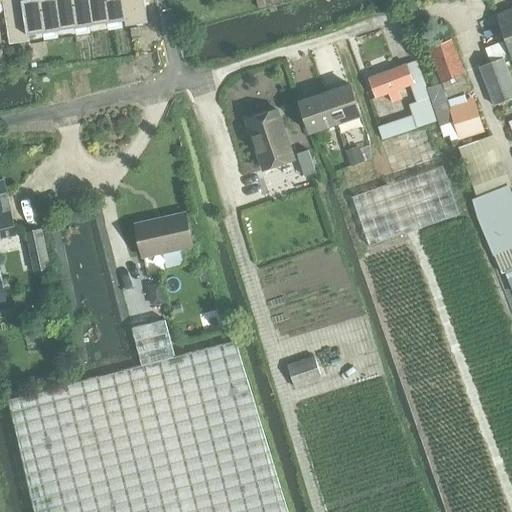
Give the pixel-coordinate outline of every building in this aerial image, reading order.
[(56,0),(25,0),(22,0),(27,33),(27,35),(29,35),(61,30),(56,0)] [(88,0),(56,0),(61,30),(93,25),(88,0)] [(88,0),(93,25),(125,20),(126,20),(125,13),(123,0),(122,0),(88,0)] [(143,0),(125,0),(123,0),(125,13),(145,10),(143,0)] [(256,0),(259,8),(266,7),(263,0),(256,0)] [(16,3),(3,5),(4,13),(17,11),(16,3)] [(511,57),(511,9),(496,15),(511,57)] [(126,20),(125,20),(126,26),(131,26),(147,23),(145,10),(125,13),(126,20)] [(17,11),(4,13),(5,20),(18,18),(17,11)] [(18,18),(5,20),(7,28),(19,26),(18,18)] [(19,26),(7,28),(8,36),(20,34),(19,26)] [(131,28),(130,28),(131,37),(132,36),(140,35),(139,27),(131,28)] [(20,34),(8,36),(9,44),(30,41),(29,35),(27,35),(27,33),(20,34)] [(452,40),(430,48),(449,98),(471,89),(452,40)] [(494,105),(511,98),(511,79),(504,58),(480,67),(494,105)] [(406,64),(370,78),(377,98),(389,94),(393,103),(403,99),(399,90),(412,85),(417,102),(410,104),(413,115),(412,115),(378,127),(382,139),(416,128),(436,121),(429,98),(430,97),(427,88),(417,60),(406,64)] [(443,83),(427,88),(430,97),(446,143),(451,141),(459,138),(459,139),(484,131),(475,101),(469,102),(466,94),(449,100),(443,83)] [(325,93),(336,126),(362,117),(351,84),(325,93)] [(336,126),(325,93),(299,102),(310,134),(336,126)] [(278,110),(247,120),(264,170),(294,159),(278,110)] [(472,200),(502,271),(511,267),(511,193),(509,186),(511,184),(493,135),(459,148),(477,198),(472,200)] [(308,150),(297,154),(305,177),(317,172),(308,150)] [(368,246),(459,214),(443,166),(352,198),(368,246)] [(0,229),(15,226),(5,180),(0,181),(0,229)] [(142,259),(194,247),(186,211),(135,223),(142,259)] [(34,271),(51,267),(43,229),(26,232),(34,271)] [(142,365),(174,357),(165,320),(133,329),(142,365)] [(288,511),(236,341),(174,357),(142,365),(9,399),(35,511),(288,511)] [(295,389),(322,379),(314,355),(287,364),(295,389)]
